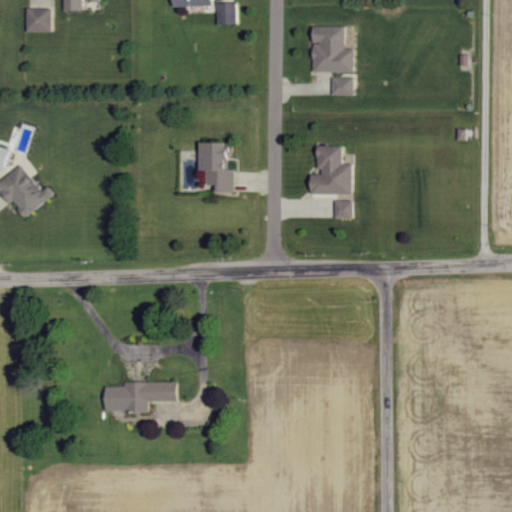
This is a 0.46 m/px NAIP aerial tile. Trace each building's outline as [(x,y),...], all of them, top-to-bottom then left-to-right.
[(65,0),(66,12),(85,12),(84,0),(65,0)] [(220,4),(220,26),(240,25),(239,4),(220,4)] [(54,33),(54,9),(29,9),(29,33),(54,33)] [(357,72),(357,48),(347,48),(347,26),(316,25),(315,71),(357,72)] [(357,77),(335,77),(335,95),(356,95),(357,77)] [(202,170),(209,171),(209,184),(220,184),(220,191),(236,192),(237,169),(231,169),(231,142),(203,141),(202,170)] [(12,149),(0,144),(0,167),(5,169),(12,149)] [(314,193),(356,193),(356,163),(346,163),(346,145),(320,145),(320,172),(314,172),(314,193)] [(0,181),(0,185),(12,203),(16,201),(27,217),(57,195),(50,186),(43,191),(25,164),(0,181)] [(338,218),(357,218),(356,200),(338,200),(338,218)] [(151,401),(180,401),(180,381),(126,382),(126,386),(108,386),(108,412),(151,411),(151,401)]
